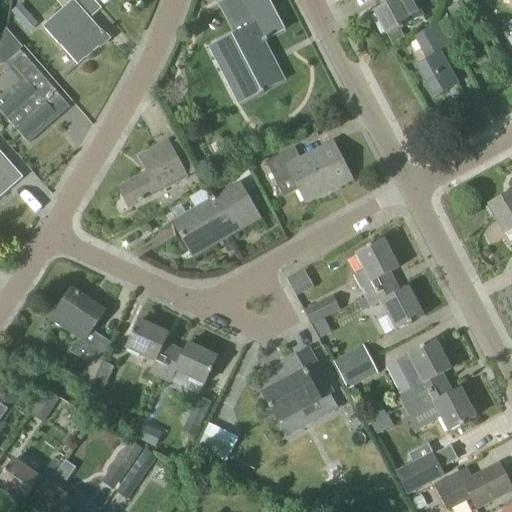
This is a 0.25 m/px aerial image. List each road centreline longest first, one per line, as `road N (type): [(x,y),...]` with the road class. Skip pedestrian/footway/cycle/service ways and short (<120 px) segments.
road 1 (residential): [(52,239),(178,0)]
road 2 (residential): [(414,192),(311,0)]
road 3 (residential): [(511,385),(414,192)]
road 4 (residential): [(262,275),(414,192)]
road 5 (residential): [(52,239),(205,302)]
road 6 (residential): [(205,302),(260,332),(286,321),(262,275)]
